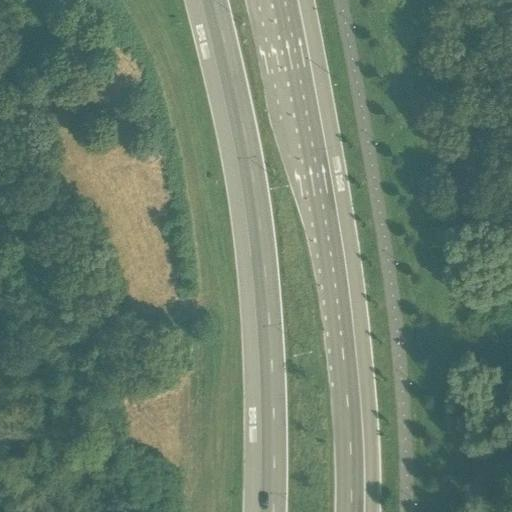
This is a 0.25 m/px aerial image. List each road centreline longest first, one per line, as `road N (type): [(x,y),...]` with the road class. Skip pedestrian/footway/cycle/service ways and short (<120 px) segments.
road 1 (secondary): [(350,511),(347,407),(324,233),(273,0)]
road 2 (secondary): [(213,0),(264,270),(271,511)]
